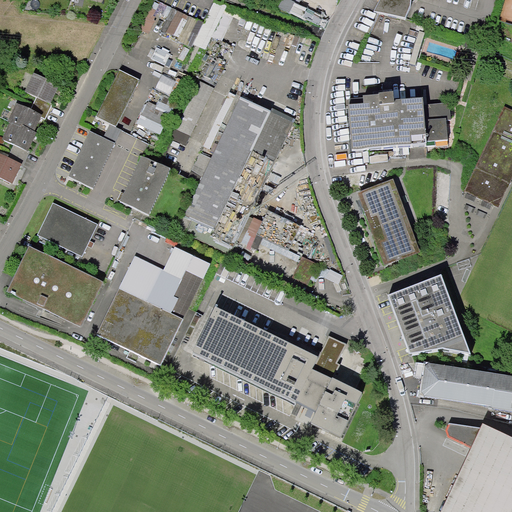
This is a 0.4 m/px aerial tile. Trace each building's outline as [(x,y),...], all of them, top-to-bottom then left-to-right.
[(379,0),(374,11),(405,19),(411,7),(410,0),(379,0)] [(203,22),(171,7),(167,13),(158,32),(190,48),(203,22)] [(153,21),(145,17),(140,28),(148,32),(153,21)] [(137,81),(117,71),(94,118),(114,128),(137,81)] [(51,106),(59,88),(36,77),(27,95),(36,100),(51,106)] [(145,101),(134,125),(158,136),(175,100),(161,94),(155,106),(145,101)] [(422,101),(394,104),(393,96),(362,99),(362,106),(346,108),(350,154),(435,147),(435,142),(448,141),(446,120),(451,120),(450,103),(423,106),(422,101)] [(270,112),(269,114),(239,99),(210,159),(199,153),(189,174),(199,178),(181,216),(213,232),(252,151),(273,161),(292,123),(270,112)] [(52,108),(36,100),(31,111),(47,119),(52,108)] [(35,134),(43,118),(31,111),(17,104),(6,124),(11,127),(4,140),(16,147),(9,160),(23,167),(29,155),(28,154),(38,135),(35,134)] [(511,179),(511,110),(503,107),(464,192),(499,208),(511,179)] [(114,145),(87,132),(66,177),(92,190),(114,145)] [(170,172),(139,157),(116,202),(148,217),(170,172)] [(0,158),(0,180),(13,186),(21,168),(0,158)] [(392,181),(357,194),(383,267),(419,254),(392,181)] [(80,258),(96,226),(52,204),(36,237),(80,258)] [(78,330),(100,285),(25,248),(3,293),(78,330)] [(173,249),(161,272),(133,258),(95,334),(124,348),(124,349),(158,366),(207,265),(173,249)] [(441,273),(388,293),(409,354),(443,350),(470,354),(441,273)] [(316,361),(211,310),(189,355),(294,405),(295,402),(313,410),(307,423),(341,439),(363,393),(330,377),(345,347),(327,338),(316,361)] [(511,375),(424,362),(419,395),(492,406),(492,407),(511,410),(511,375)] [(448,436),(471,447),(439,511),(511,511),(511,437),(482,423),(480,427),(448,423),(445,429),(448,436)]
